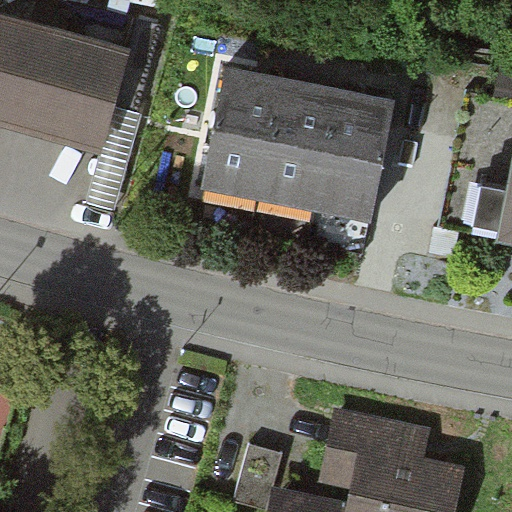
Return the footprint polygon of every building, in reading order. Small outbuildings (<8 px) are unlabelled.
[(0,127),(98,153),(125,50),(1,18),(0,22),(0,127)] [(229,70),(206,187),(367,219),(390,101),(229,70)] [(501,231),(499,241),(511,242),(511,179),(510,192),(485,188),(477,227),(501,231)] [(269,502),(266,511),(453,511),(465,465),(423,455),(429,431),(335,408),(316,488),(275,478),(269,502)] [(275,478),(284,440),(248,432),(233,494),(269,502),(275,478)]
